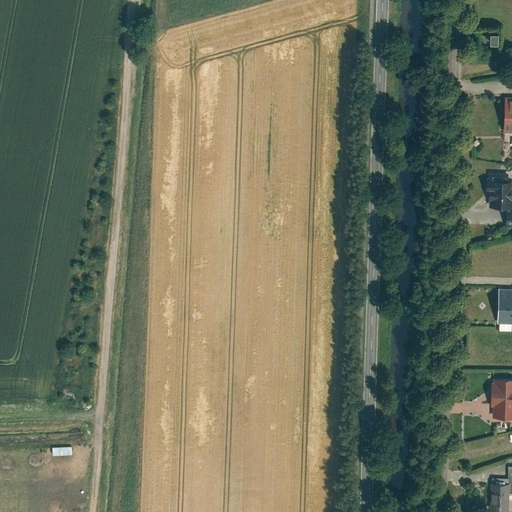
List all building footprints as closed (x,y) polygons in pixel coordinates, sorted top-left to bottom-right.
[(502,44),(502,33),(494,33),(494,44),(502,44)] [(511,98),(503,99),(503,132),(511,131),(511,98)] [(511,195),(511,182),(489,182),(488,206),(507,207),(507,227),(511,227),(511,207),(511,208),(511,195)] [(511,290),(497,291),(497,324),(511,323),(511,290)] [(511,378),(492,378),(492,418),(511,418),(511,378)] [(73,453),(73,445),(54,446),(54,454),(73,453)] [(507,477),(491,477),(490,510),(511,510),(511,466),(508,466),(507,477)]
